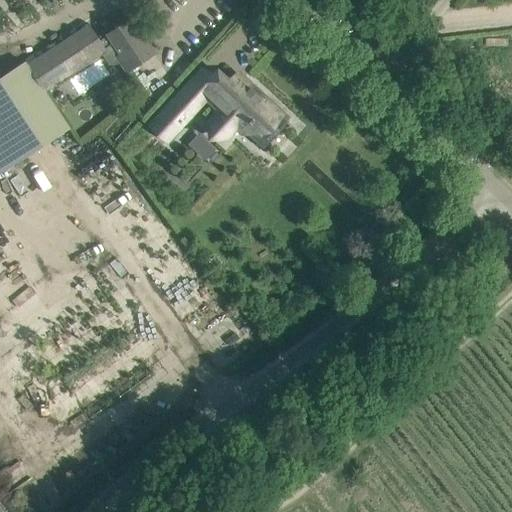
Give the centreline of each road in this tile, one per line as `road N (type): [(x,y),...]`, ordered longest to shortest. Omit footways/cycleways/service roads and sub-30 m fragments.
road 1 (unclassified): [(96,511),(497,185)]
road 2 (track): [(511,292),(269,511)]
road 3 (tertiary): [(497,185),(394,79),(296,0)]
road 4 (unknown): [(394,79),(429,25),(511,22)]
